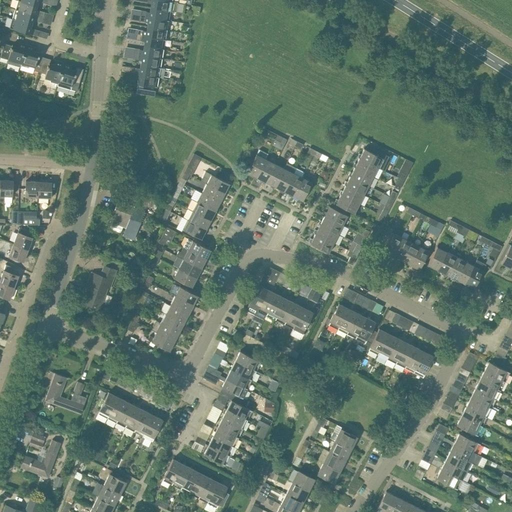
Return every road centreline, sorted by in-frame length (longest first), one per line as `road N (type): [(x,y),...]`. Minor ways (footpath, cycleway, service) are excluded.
road 1 (residential): [(177,370),(192,362),(240,268),(256,256),(325,265),(455,332)]
road 2 (residential): [(353,511),(426,409),(454,353),(455,332)]
road 3 (residential): [(78,231),(56,226),(0,383)]
road 4 (residential): [(177,370),(45,325)]
road 5 (primary): [(511,73),(394,0)]
road 6 (unclassified): [(0,451),(45,325)]
